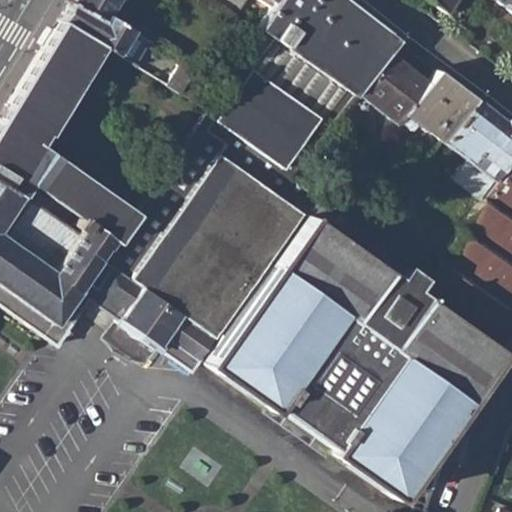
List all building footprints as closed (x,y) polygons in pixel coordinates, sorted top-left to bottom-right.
[(100,24),(105,17),(115,0),(70,0),(68,3),(100,24)] [(355,95),(386,55),(396,42),(341,0),(273,0),(269,7),(234,64),(228,73),(214,95),(204,112),(291,175),(355,95)] [(256,0),(269,7),(273,0),(226,0),(222,8),(235,16),(244,0),(256,0)] [(437,23),(443,13),(424,0),(419,0),(416,6),(437,23)] [(511,0),(424,0),(443,13),(450,0),(490,0),(511,15),(511,0)] [(100,47),(134,68),(150,44),(105,17),(100,24),(68,3),(57,21),(100,47)] [(0,511),(0,288),(49,323),(80,279),(196,359),(266,409),(269,405),(327,445),(324,449),(390,496),(409,470),(459,398),(485,362),(496,346),(511,323),(511,149),(437,253),(422,273),(396,253),(368,232),(291,175),(204,112),(134,212),(35,147),(43,135),(45,137),(50,129),(52,130),(96,58),(93,57),(100,47),(57,21),(0,115),(0,511)] [(397,120),(425,85),(386,55),(355,95),(393,123),(397,120)] [(224,71),(228,73),(234,64),(229,62),(231,59),(229,58),(220,72),(222,73),(224,71)] [(178,95),(188,79),(185,66),(180,63),(164,87),(178,95)] [(439,143),(472,100),(436,72),(425,85),(397,120),(409,129),(417,119),(421,123),(419,126),(439,143)] [(204,112),(214,95),(188,79),(178,95),(204,112)] [(475,200),(511,149),(511,131),(472,100),(439,143),(462,161),(449,180),(475,200)] [(396,253),(411,234),(384,212),(368,232),(396,253)] [(422,273),(437,253),(411,234),(396,253),(422,273)] [(187,371),(196,359),(80,279),(49,323),(0,288),(0,307),(54,346),(85,300),(187,371)] [(505,353),(496,346),(485,362),(495,369),(505,353)] [(471,407),(459,398),(409,470),(433,487),(448,446),(471,407)]
